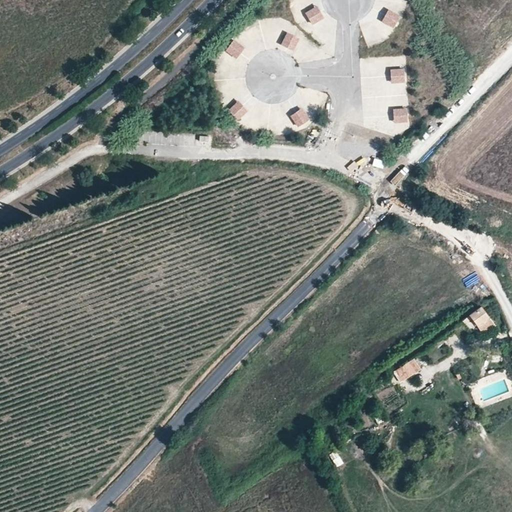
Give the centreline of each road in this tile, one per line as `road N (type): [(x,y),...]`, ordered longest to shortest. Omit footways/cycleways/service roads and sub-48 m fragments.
road 1 (unclassified): [(88,511),(385,203)]
road 2 (primary): [(0,171),(110,99),(208,0)]
road 3 (primary): [(181,0),(94,85),(0,150)]
road 4 (unclassified): [(385,203),(398,170),(511,54)]
road 5 (unclassified): [(511,315),(476,240),(385,203)]
